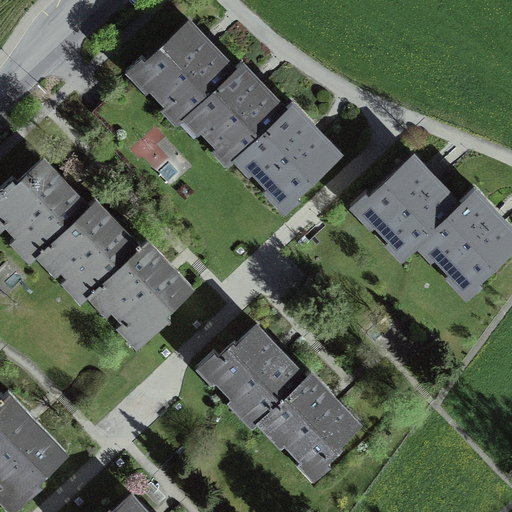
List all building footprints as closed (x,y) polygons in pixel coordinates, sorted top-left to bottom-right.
[(172,113),(178,108),(236,55),(209,26),(184,0),(181,0),(120,58),(172,113)] [(243,48),(236,55),(178,108),(222,156),(232,147),(288,96),(266,72),(243,48)] [(295,89),(288,96),(232,147),(280,198),(342,139),(319,114),(295,89)] [(415,233),(463,187),(436,160),(410,133),(348,194),(400,248),(415,233)] [(0,227),(18,246),(22,243),(83,185),(60,161),(36,136),(0,170),(0,227)] [(477,173),(463,187),(415,233),(467,285),(511,240),(511,208),(503,199),(477,173)] [(83,185),(22,243),(72,296),(80,289),(145,227),(120,200),(95,174),(83,185)] [(173,255),(145,227),(80,289),(135,347),(200,284),(173,255)] [(256,420),(308,368),(280,339),(249,310),(193,366),(252,424),(256,420)] [(308,368),(256,420),(309,472),(365,416),(339,390),(312,364),(308,368)] [(1,396),(0,396),(0,502),(9,511),(68,452),(40,423),(7,390),(1,396)] [(153,511),(151,510),(125,481),(91,511),(153,511)]
